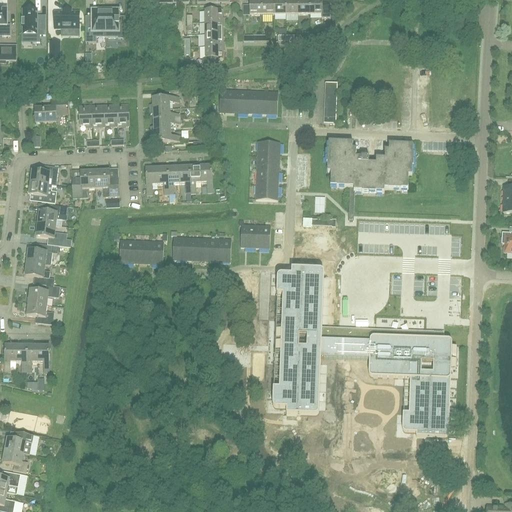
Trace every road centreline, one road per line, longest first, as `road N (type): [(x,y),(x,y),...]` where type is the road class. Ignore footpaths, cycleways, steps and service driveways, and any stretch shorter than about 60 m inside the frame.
road 1 (residential): [(129,276),(288,270),(295,129)]
road 2 (residential): [(467,511),(480,278)]
road 3 (residential): [(124,194),(117,156),(23,162),(0,255)]
road 4 (residential): [(484,138),(295,129)]
road 5 (residential): [(480,278),(484,138)]
road 6 (unknown): [(416,1),(416,136)]
